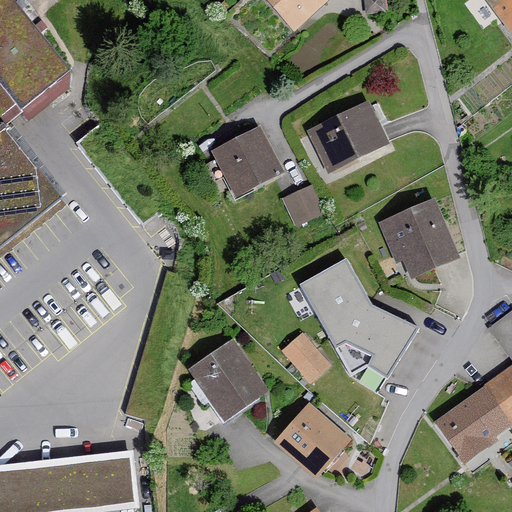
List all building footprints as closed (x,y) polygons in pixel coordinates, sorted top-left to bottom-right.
[(0,0),(0,135),(2,134),(73,75),(12,0),(0,0)] [(332,0),(262,0),(294,35),(332,0)] [(384,0),(364,0),(366,18),(386,17),(384,0)] [(511,0),(487,0),(511,33),(511,0)] [(370,107),(310,136),(329,176),(389,148),(370,107)] [(282,175),(261,133),(215,156),(236,199),(282,175)] [(59,207),(2,134),(0,135),(0,257),(65,207),(59,207)] [(323,217),(311,190),(282,204),(295,230),(323,217)] [(461,264),(438,204),(379,227),(396,270),(407,266),(414,283),(461,264)] [(420,332),(373,310),(345,263),(301,290),(352,379),(370,371),(387,384),(420,332)] [(128,417),(160,425),(203,279),(169,270),(128,417)] [(511,313),(487,331),(511,364),(511,367),(482,389),(484,393),(434,429),(465,471),(498,447),(495,442),(510,431),(511,433),(511,313)] [(330,366),(303,336),(283,353),(311,384),(330,366)] [(268,395),(230,343),(190,373),(228,424),(268,395)] [(353,444),(310,406),(276,444),(319,482),(353,444)] [(0,469),(0,511),(138,511),(132,455),(0,469)]
